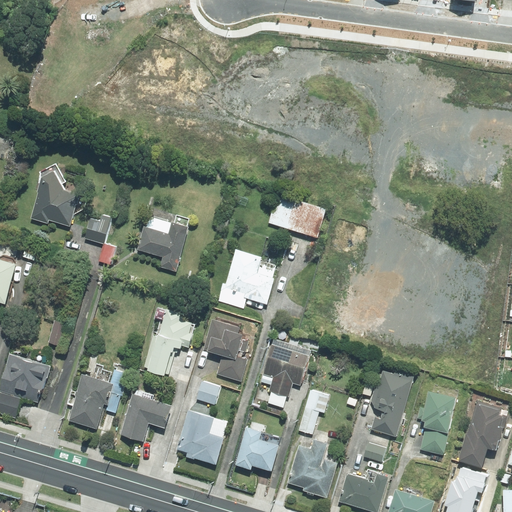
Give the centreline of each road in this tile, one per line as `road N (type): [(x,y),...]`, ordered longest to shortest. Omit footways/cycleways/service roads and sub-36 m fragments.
road 1 (residential): [(235,0),(511,34)]
road 2 (secondary): [(0,452),(198,511)]
